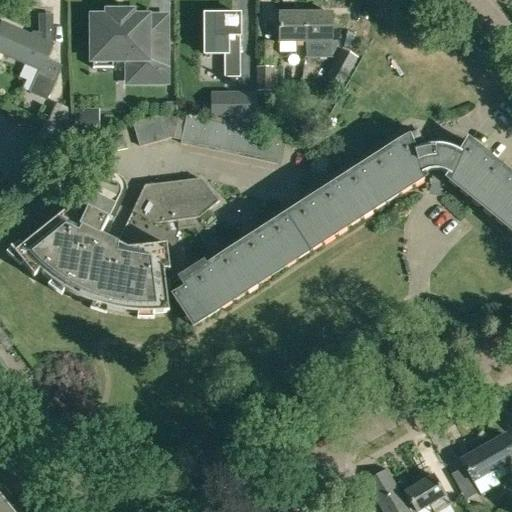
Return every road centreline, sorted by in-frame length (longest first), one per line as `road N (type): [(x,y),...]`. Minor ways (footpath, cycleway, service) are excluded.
road 1 (residential): [(511,343),(332,452)]
road 2 (tertiary): [(106,511),(0,376)]
road 3 (unknown): [(140,159),(121,215),(117,265),(156,285)]
